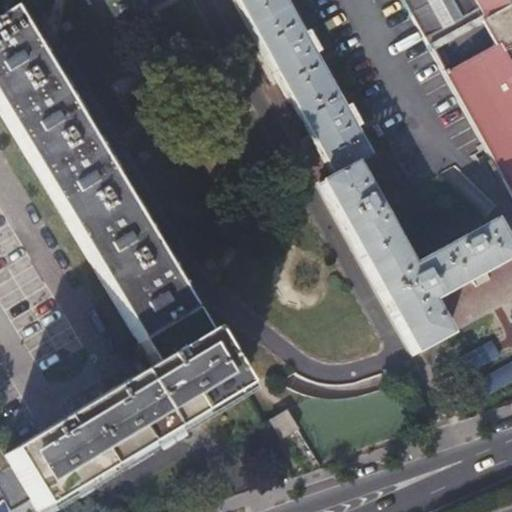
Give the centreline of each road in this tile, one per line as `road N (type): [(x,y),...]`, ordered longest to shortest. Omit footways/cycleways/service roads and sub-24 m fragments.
road 1 (secondary): [(511,439),(294,511)]
road 2 (primary): [(511,461),(395,511)]
